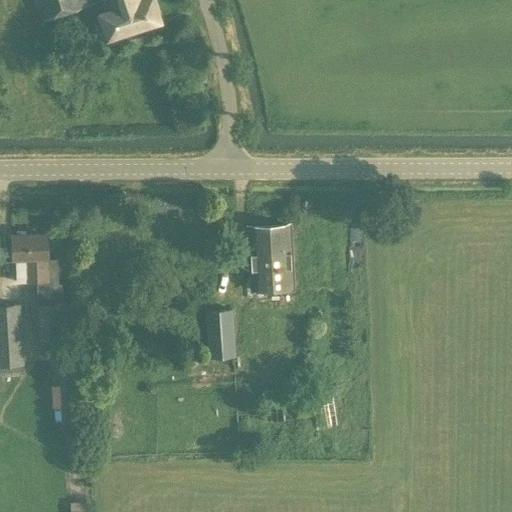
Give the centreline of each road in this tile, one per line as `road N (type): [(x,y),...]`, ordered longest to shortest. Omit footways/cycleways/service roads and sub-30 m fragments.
road 1 (tertiary): [(233,173),(511,173)]
road 2 (tertiary): [(0,174),(233,173)]
road 3 (unclassified): [(233,173),(207,0)]
